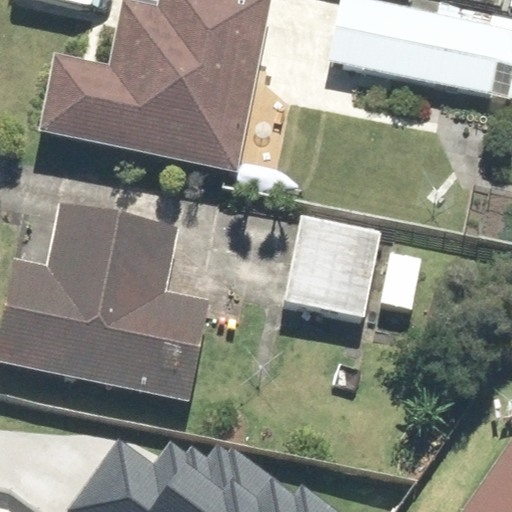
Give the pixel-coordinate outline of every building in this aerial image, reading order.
[(223,182),(254,10),(200,0),(153,0),(136,100),(45,82),(32,146),(125,164),(124,165),(223,182)] [(511,50),(335,11),(323,66),(501,105),(511,57),(511,50)] [(0,278),(0,377),(21,382),(29,384),(173,417),(197,317),(151,306),(164,241),(54,220),(41,281),(2,271),(0,278)] [(353,325),(368,246),(288,232),(273,311),(353,325)] [(115,447),(70,511),(271,511),(287,489),(207,435),(173,485),(115,447)] [(511,511),(511,465),(479,511),(511,511)]
